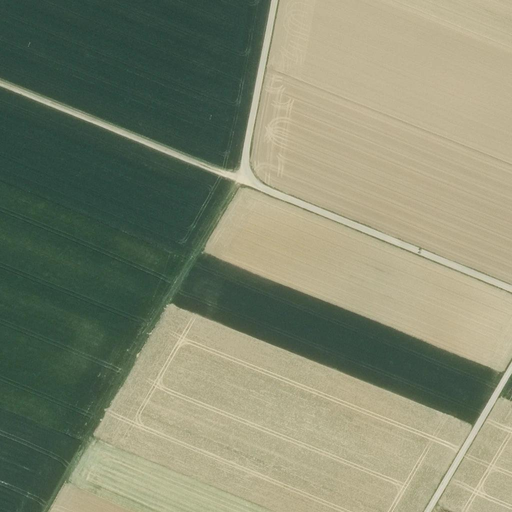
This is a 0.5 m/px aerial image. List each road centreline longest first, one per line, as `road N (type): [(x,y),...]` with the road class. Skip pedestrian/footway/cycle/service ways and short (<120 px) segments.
road 1 (track): [(241,179),(55,511)]
road 2 (track): [(511,290),(241,179)]
road 3 (track): [(0,86),(241,179)]
road 4 (track): [(241,179),(273,0)]
road 5 (track): [(427,511),(511,366)]
